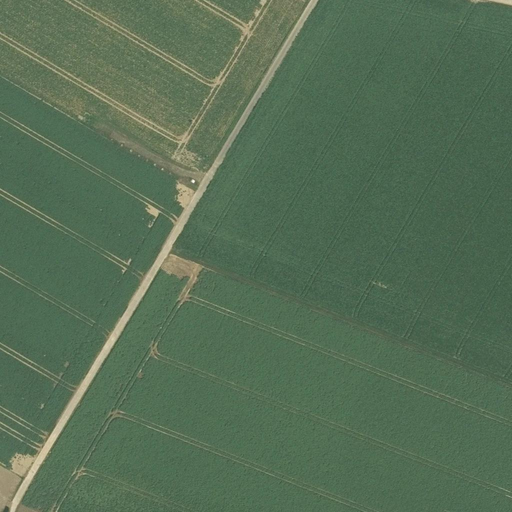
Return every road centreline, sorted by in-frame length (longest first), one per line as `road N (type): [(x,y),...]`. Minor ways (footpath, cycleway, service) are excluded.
road 1 (track): [(166,248),(511,384)]
road 2 (track): [(166,248),(11,511)]
road 3 (track): [(312,0),(166,248)]
